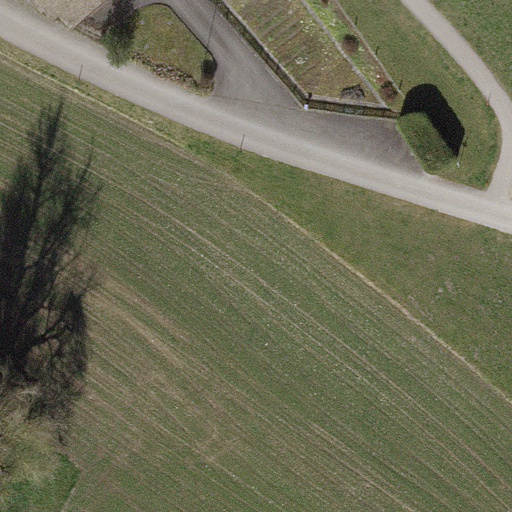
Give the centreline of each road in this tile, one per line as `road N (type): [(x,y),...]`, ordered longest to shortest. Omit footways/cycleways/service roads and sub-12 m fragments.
road 1 (residential): [(0,15),(206,117),(494,209)]
road 2 (track): [(412,0),(495,85),(511,133)]
